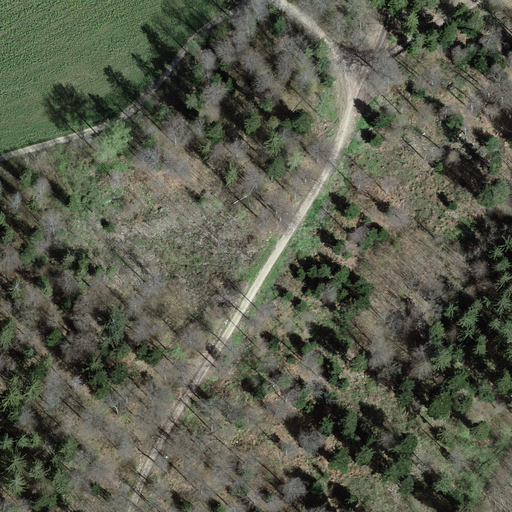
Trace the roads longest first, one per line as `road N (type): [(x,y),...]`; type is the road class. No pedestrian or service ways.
road 1 (track): [(130,511),(174,413),(336,145),(353,63)]
road 2 (track): [(275,0),(223,15),(198,34),(130,112),(0,159)]
road 3 (track): [(370,55),(380,57),(474,0)]
